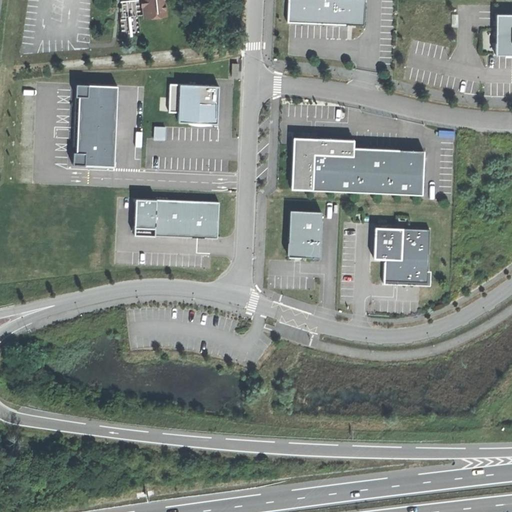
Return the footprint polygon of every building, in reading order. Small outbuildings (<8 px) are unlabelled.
[(140,0),(135,1),(130,2),(131,18),(141,17),(144,16),(142,0),(140,0)] [(142,0),(144,16),(165,13),(164,0),(142,0)] [(287,20),(287,22),(325,23),(363,25),(364,0),(288,0),(287,20)] [(511,13),(495,13),(495,53),(511,53),(511,13)] [(117,85),(75,83),(75,95),(78,96),(75,151),(73,151),(72,163),(113,165),(117,85)] [(169,83),(168,111),(178,112),(177,121),(217,123),(218,103),(218,85),(169,83)] [(397,171),(398,148),(353,146),(353,139),(328,138),(292,136),(290,188),(421,194),(422,172),(397,171)] [(423,150),(398,148),(397,171),(422,172),(423,150)] [(217,201),(135,197),(134,233),(215,237),(216,216),(217,201)] [(321,210),(289,209),(288,255),(294,255),(304,256),(319,257),(321,210)] [(429,229),(375,226),(373,257),(384,257),(383,280),(406,281),(426,282),(429,229)]
